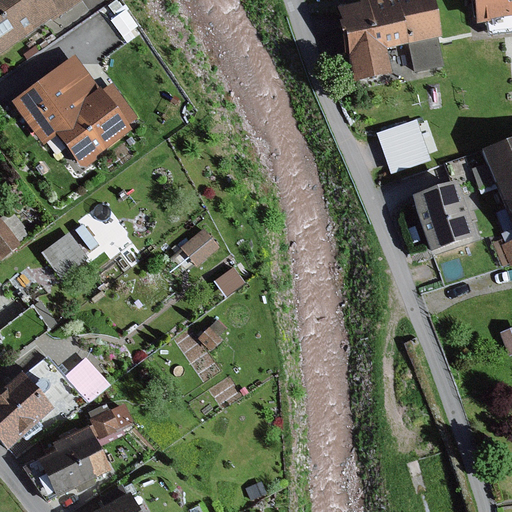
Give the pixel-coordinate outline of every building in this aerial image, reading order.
[(0,0),(0,57),(87,0),(0,0)] [(353,0),(356,9),(332,14),(348,90),(386,82),(381,56),(406,51),(411,76),(441,70),(435,43),(438,43),(428,0),(353,0)] [(511,0),(465,0),(471,32),(511,25),(511,0)] [(71,61),(8,109),(40,150),(52,141),(76,172),(83,172),(92,165),(93,161),(126,136),(122,130),(136,120),(109,86),(97,95),(71,61)] [(415,123),(374,137),(388,178),(429,164),(415,123)] [(511,143),(477,158),(511,241),(511,143)] [(451,189),(405,205),(425,260),(471,244),(451,189)] [(0,263),(19,249),(0,225),(0,263)] [(179,251),(194,269),(218,250),(202,232),(179,251)] [(38,258),(57,284),(87,262),(68,236),(38,258)] [(511,243),(499,248),(508,270),(511,268),(511,243)] [(233,271),(212,285),(223,301),(244,287),(233,271)] [(48,333),(30,309),(0,331),(0,348),(10,361),(48,333)] [(215,324),(196,343),(208,355),(220,343),(217,340),(224,333),(215,324)] [(511,330),(497,336),(507,360),(511,358),(511,330)] [(16,380),(0,394),(0,454),(2,457),(53,412),(64,424),(88,406),(47,358),(18,382),(16,380)] [(90,359),(70,377),(92,403),(113,385),(90,359)] [(95,445),(130,429),(121,409),(107,415),(106,414),(85,424),(95,445)] [(49,458),(20,473),(43,506),(51,503),(52,505),(105,478),(84,433),(46,451),(49,458)] [(132,511),(125,499),(101,511),(132,511)]
